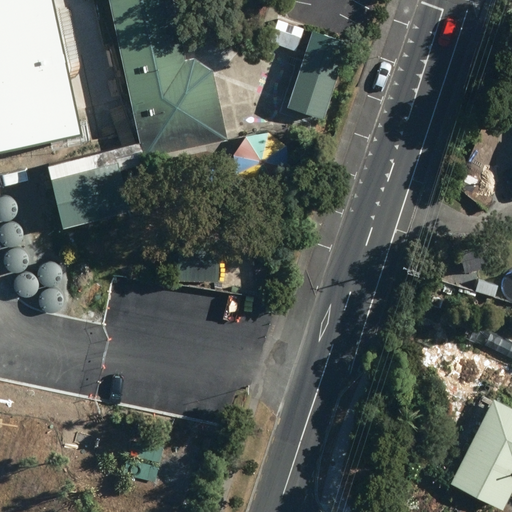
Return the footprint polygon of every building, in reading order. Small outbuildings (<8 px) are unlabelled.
[(52,0),(0,0),(0,150),(81,134),(52,0)] [(112,0),(145,147),(54,167),(67,229),(161,208),(150,160),(235,141),(220,73),(204,76),(201,62),(193,64),(178,0),(112,0)] [(304,52),(286,107),(319,117),(336,63),(304,52)] [(272,186),(286,169),(284,148),(268,134),(246,135),(232,152),(234,174),(251,188),(272,186)] [(178,283),(218,284),(219,239),(179,238),(178,283)] [(463,336),(480,344),(486,332),(469,324),(463,336)] [(484,345),(511,359),(511,341),(491,331),(484,345)] [(511,411),(490,401),(449,483),(500,509),(511,484),(511,411)] [(145,466),(145,464),(126,462),(125,480),(156,483),(157,467),(145,466)]
